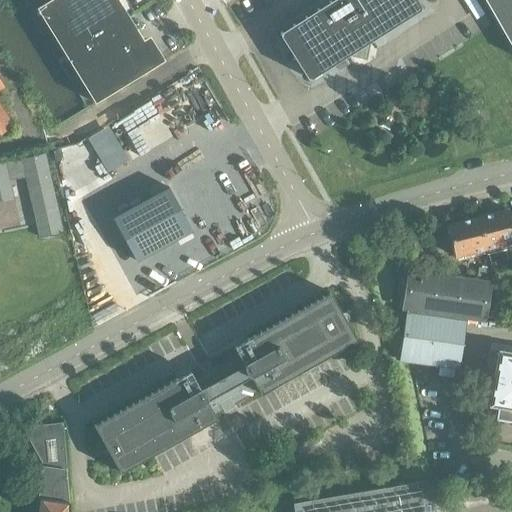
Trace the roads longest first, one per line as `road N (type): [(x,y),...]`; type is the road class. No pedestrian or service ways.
road 1 (unknown): [(349,271),(364,305),(365,349),(356,374),(335,391),(117,484),(83,478),(70,416)]
road 2 (tertiary): [(0,399),(315,233)]
road 3 (unknown): [(70,416),(349,271)]
road 4 (unclassified): [(315,233),(184,0)]
road 5 (unknown): [(452,0),(451,22),(437,35),(263,140)]
road 6 (unknown): [(511,466),(464,457),(442,441),(441,425),(467,356),(479,343),(511,334)]
road 7 (tertiary): [(315,233),(511,174)]
